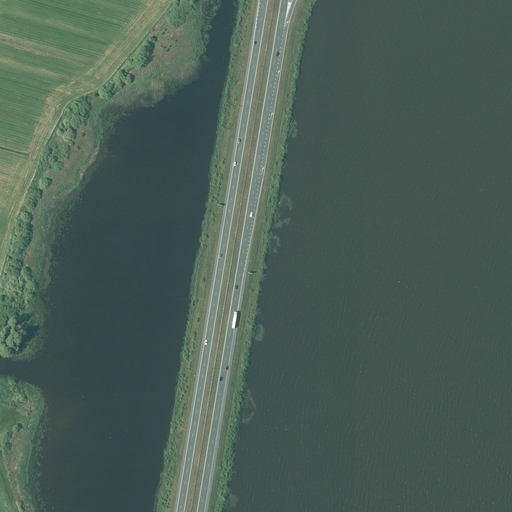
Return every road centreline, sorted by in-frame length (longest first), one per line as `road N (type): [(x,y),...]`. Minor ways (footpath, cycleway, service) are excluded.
road 1 (motorway): [(263,0),(180,511)]
road 2 (motorway): [(205,511),(280,27)]
